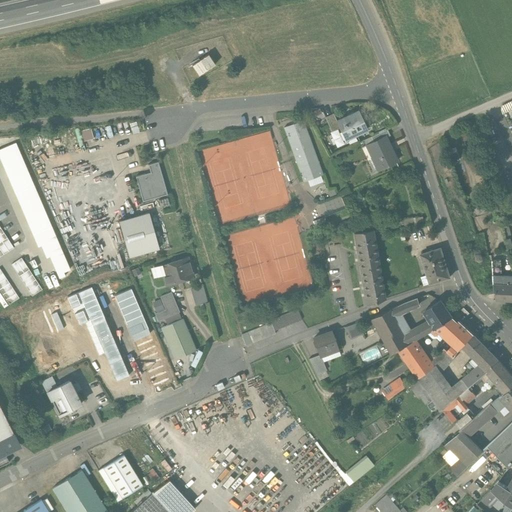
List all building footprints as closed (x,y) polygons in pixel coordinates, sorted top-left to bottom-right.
[(186,65),(193,75),(213,62),(206,51),(186,65)] [(337,123),(345,141),(367,131),(358,113),(337,123)] [(284,129),(304,182),(322,176),(303,122),(284,129)] [(80,139),(91,138),(91,128),(79,129),(80,139)] [(367,147),(378,170),(396,162),(385,139),(367,147)] [(158,162),(148,165),(150,173),(135,177),(142,202),(167,195),(158,162)] [(322,212),(337,208),(334,199),(320,203),(322,212)] [(148,214),(141,216),(140,215),(118,222),(129,257),(151,251),(150,250),(158,248),(148,214)] [(385,300),(372,231),(354,234),(366,307),(385,300)] [(0,256),(10,251),(0,233),(0,256)] [(511,244),(509,235),(503,236),(507,250),(511,248),(511,244)] [(421,256),(430,285),(450,278),(441,250),(421,256)] [(9,263),(29,296),(39,290),(20,257),(9,263)] [(188,259),(162,267),(162,266),(154,268),(157,278),(163,277),(166,286),(194,277),(188,259)] [(501,262),(497,262),(497,259),(494,260),(494,263),(493,263),(493,272),(501,272),(501,262)] [(0,270),(0,294),(7,305),(18,298),(0,270)] [(511,277),(493,277),(494,286),(496,301),(511,301),(511,277)] [(189,285),(192,303),(205,301),(203,283),(189,285)] [(172,293),(161,298),(166,310),(154,315),(157,322),(179,313),(172,293)] [(417,299),(389,311),(371,320),(391,355),(399,351),(416,341),(428,334),(427,334),(422,326),(405,335),(395,319),(401,316),(401,315),(420,306),(417,299)] [(441,302),(425,311),(430,322),(422,326),(427,334),(428,334),(453,318),(441,302)] [(275,334),(274,332),(301,321),(297,310),(270,322),(271,324),(241,336),(246,347),(275,334)] [(453,318),(428,334),(430,337),(439,332),(454,348),(452,350),(451,349),(448,353),(454,358),(459,351),(463,347),(473,336),(459,322),(453,318)] [(183,321),(161,329),(174,361),(196,352),(183,321)] [(349,338),(358,333),(353,323),(344,328),(349,338)] [(330,332),(314,338),(320,355),(321,359),(322,359),(329,356),(328,352),(337,349),(330,332)] [(488,372),(498,361),(473,336),(463,347),(482,366),(488,372)] [(416,341),(399,351),(419,380),(431,371),(428,367),(431,364),(432,363),(416,341)] [(431,364),(428,367),(431,371),(419,380),(434,400),(442,412),(453,401),(459,396),(486,373),(488,372),(482,366),(449,392),(437,376),(454,358),(448,353),(444,349),(432,363),(431,364)] [(321,359),(320,355),(308,359),(316,376),(326,371),(322,359),(321,359)] [(486,373),(505,394),(511,388),(511,376),(498,361),(488,372),(486,373)] [(52,377),(41,383),(46,394),(51,391),(57,388),(52,377)] [(400,378),(380,391),(387,400),(407,387),(400,378)] [(434,400),(419,380),(409,386),(418,399),(420,397),(426,405),(434,400)] [(77,384),(71,387),(69,382),(57,388),(51,391),(63,415),(81,405),(74,393),(80,390),(77,384)] [(501,398),(511,410),(511,388),(505,394),(501,398)] [(459,396),(453,401),(442,412),(461,432),(494,404),(489,398),(482,403),(481,402),(466,416),(460,409),(466,404),(459,396)] [(461,432),(446,445),(459,459),(449,468),(457,475),(482,452),(469,438),(501,409),(497,405),(500,402),(498,400),(494,404),(461,432)] [(0,440),(14,434),(0,406),(0,440)] [(511,423),(487,447),(508,470),(510,468),(511,465),(511,423)] [(14,434),(0,440),(0,453),(3,452),(5,456),(5,455),(4,453),(19,445),(14,434)] [(343,472),(352,482),(372,464),(362,454),(343,472)] [(98,472),(117,502),(142,487),(123,456),(98,472)] [(106,511),(82,471),(52,489),(66,511),(106,511)] [(511,480),(508,488),(502,499),(511,507),(511,480)] [(193,511),(195,511),(169,482),(152,494),(132,511),(193,511)] [(508,488),(498,482),(491,490),(502,499),(508,488)] [(400,511),(386,496),(375,505),(380,511),(400,511)] [(22,511),(47,511),(41,501),(22,511)]
